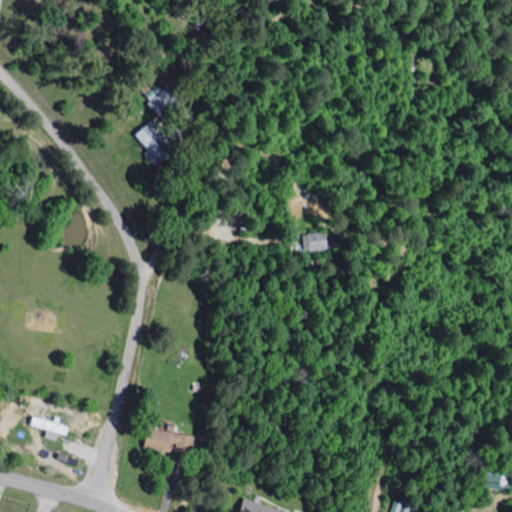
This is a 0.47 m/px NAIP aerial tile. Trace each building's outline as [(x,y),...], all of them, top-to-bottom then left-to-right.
[(179,97),(171,87),(151,103),(159,113),(179,97)] [(149,123),(136,135),(148,150),(145,153),(158,168),(175,153),(149,123)] [(36,328),(54,333),(58,315),(41,311),(36,328)] [(68,436),(70,426),(34,417),(31,426),(68,436)] [(193,457),(197,438),(156,429),(152,447),(193,457)] [(290,511),(245,498),(241,511),(290,511)] [(391,511),(410,511),(412,505),(395,501),(391,511)]
